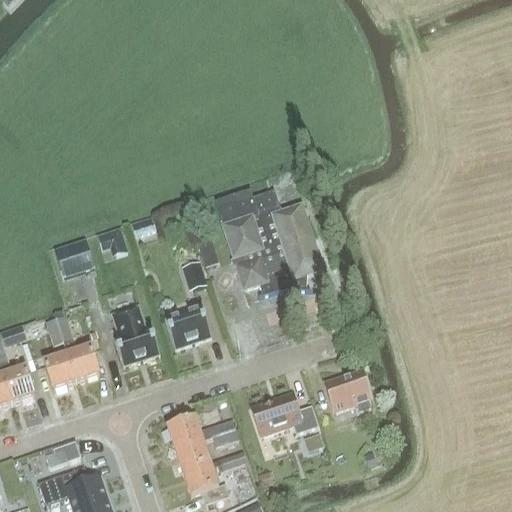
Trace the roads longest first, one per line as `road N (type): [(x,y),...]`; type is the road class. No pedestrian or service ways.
road 1 (residential): [(118,415),(330,345)]
road 2 (residential): [(0,453),(118,415)]
